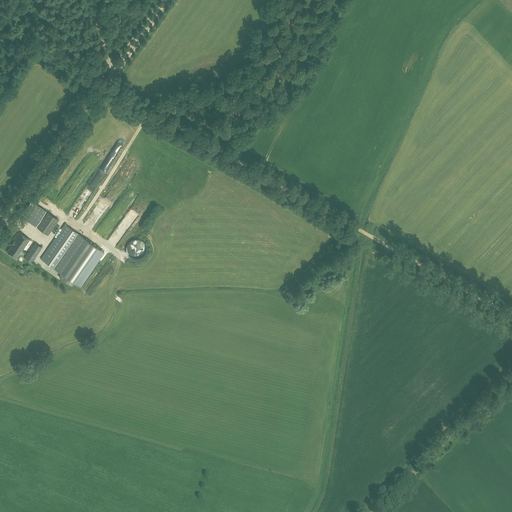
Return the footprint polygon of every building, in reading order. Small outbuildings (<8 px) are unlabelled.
[(72,201),(97,163),(89,158),(68,190),(69,190),(65,196),(72,201)] [(37,228),(47,235),(57,220),(47,213),(37,228)] [(26,217),(23,221),(33,229),(36,225),(26,217)] [(61,273),(59,277),(72,286),(74,282),(80,287),(105,252),(90,242),(65,224),(57,235),(40,259),(58,271),(61,273)] [(7,252),(16,258),(22,250),(30,239),(20,232),(11,245),(12,245),(7,252)] [(24,257),(32,263),(43,247),(35,242),(24,257)]
